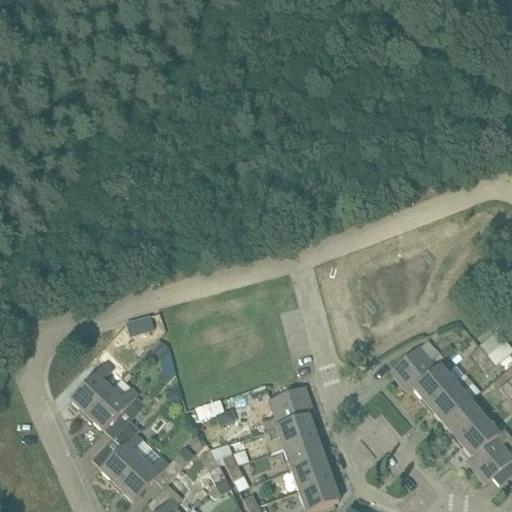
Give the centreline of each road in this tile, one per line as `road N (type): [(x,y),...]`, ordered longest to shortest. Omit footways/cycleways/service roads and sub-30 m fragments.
road 1 (residential): [(95,511),(33,392),(31,364),(46,337),(298,263)]
road 2 (residential): [(472,511),(425,488),(330,383),(298,263)]
road 3 (residential): [(298,263),(501,183),(511,188)]
road 4 (track): [(511,101),(353,0)]
